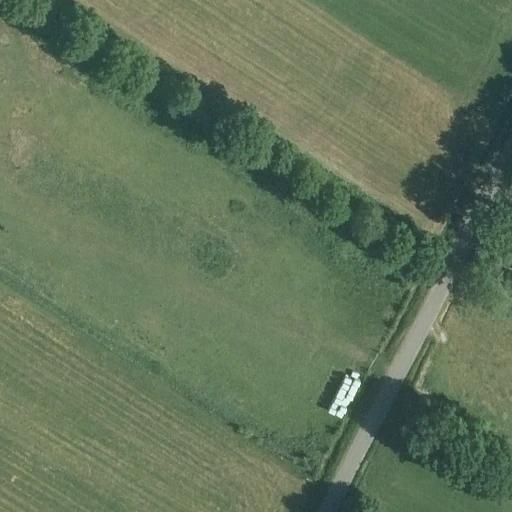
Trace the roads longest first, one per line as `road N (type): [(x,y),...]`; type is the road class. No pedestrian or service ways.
road 1 (track): [(443,284),(0,1)]
road 2 (unclassified): [(326,511),(511,150)]
